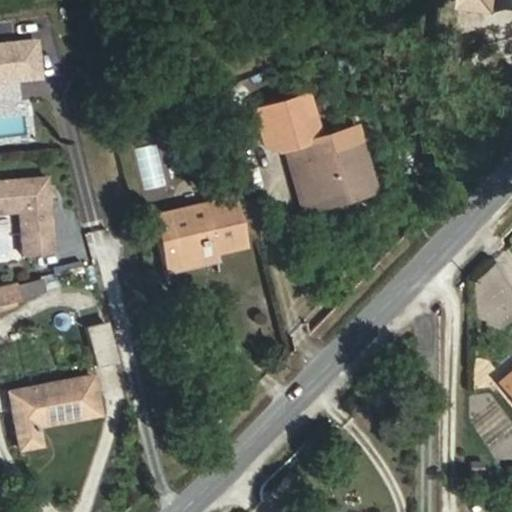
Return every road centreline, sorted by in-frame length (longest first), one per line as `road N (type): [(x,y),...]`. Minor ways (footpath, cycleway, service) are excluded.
road 1 (secondary): [(511,181),(178,511)]
road 2 (unknown): [(433,261),(454,315),(458,511)]
